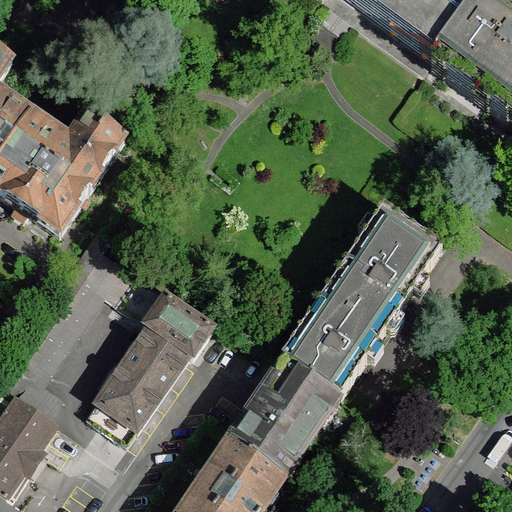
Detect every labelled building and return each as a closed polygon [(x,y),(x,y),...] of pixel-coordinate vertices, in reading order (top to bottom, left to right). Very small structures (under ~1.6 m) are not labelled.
[(483,3),(478,0),(361,0),(360,3),(440,62),(479,8),(483,3)] [(492,18),(479,8),(440,62),(439,64),(449,72),(446,78),(449,80),(447,84),(475,104),(480,98),(495,110),(491,115),(509,128),(511,125),(511,24),(496,13),(492,18)] [(0,62),(0,172),(32,126),(5,108),(0,109),(0,90),(13,71),(0,62)] [(32,126),(0,172),(0,199),(61,242),(126,148),(90,124),(66,161),(61,157),(60,144),(32,126)] [(385,216),(330,297),(387,336),(443,255),(385,216)] [(105,302),(118,311),(138,282),(103,258),(111,248),(98,239),(71,279),(105,302)] [(30,363),(53,378),(105,302),(71,279),(45,315),(58,324),(30,363)] [(138,282),(118,311),(146,331),(167,302),(138,282)] [(287,366),(338,401),(341,403),(387,336),(330,297),(283,364),(287,366)] [(149,334),(88,425),(127,452),(164,397),(189,362),(193,365),(214,334),(167,302),(146,331),(149,334)] [(0,390),(17,401),(31,411),(44,391),(53,378),(30,363),(58,324),(45,315),(0,379),(0,390)] [(232,446),(284,481),(292,469),(296,472),(333,417),(329,415),(338,401),(287,366),(278,378),(232,446)] [(0,427),(17,401),(0,390),(0,427)] [(17,401),(0,427),(0,500),(6,505),(24,479),(30,482),(45,461),(40,457),(59,431),(48,423),(31,411),(17,401)] [(186,511),(268,511),(279,497),(275,494),(284,481),(232,446),(186,511)] [(0,500),(0,511),(17,511),(6,505),(0,500)]
